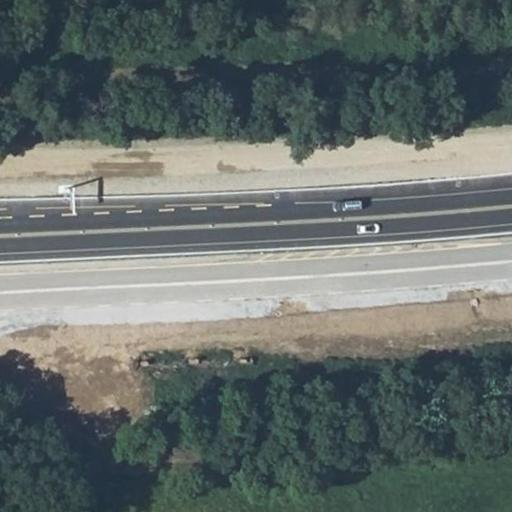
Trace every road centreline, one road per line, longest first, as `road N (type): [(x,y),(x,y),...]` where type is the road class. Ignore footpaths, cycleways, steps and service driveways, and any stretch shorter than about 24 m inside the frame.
road 1 (track): [(511,146),(48,162),(0,149)]
road 2 (trunk): [(0,291),(511,261)]
road 3 (trunk): [(511,210),(113,237)]
